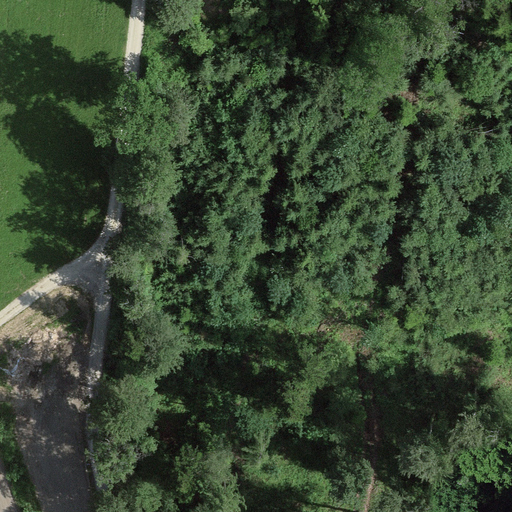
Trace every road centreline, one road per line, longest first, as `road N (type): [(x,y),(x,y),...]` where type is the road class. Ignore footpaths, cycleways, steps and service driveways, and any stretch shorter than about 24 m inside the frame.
road 1 (track): [(101,511),(95,353),(123,252),(151,0)]
road 2 (track): [(0,341),(123,252)]
